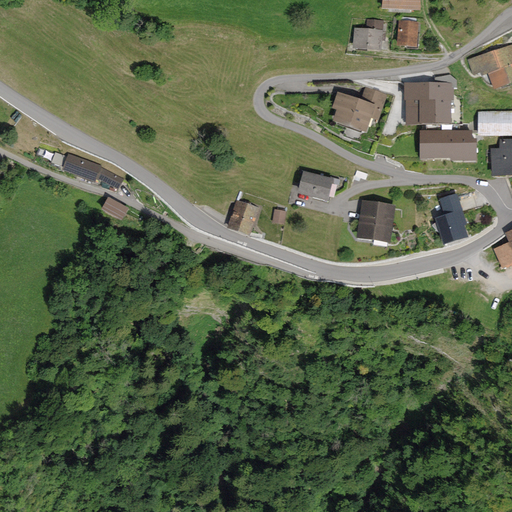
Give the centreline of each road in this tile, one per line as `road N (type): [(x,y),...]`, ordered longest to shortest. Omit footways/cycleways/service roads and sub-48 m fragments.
road 1 (tertiary): [(0,97),(28,124),(124,165),(223,232),(324,269),(363,270),(459,250),(511,219)]
road 2 (unclassified): [(511,12),(452,62),(281,78),(259,98),(273,119),(378,167),(475,182),(511,217)]
